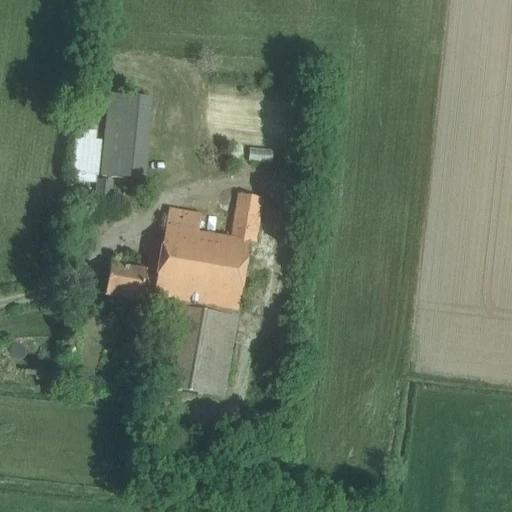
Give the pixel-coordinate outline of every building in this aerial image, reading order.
[(109,95),(103,157),(101,177),(141,181),(149,99),(109,95)] [(214,100),(210,136),(258,141),(261,105),(214,100)] [(75,140),(72,173),(96,175),(99,142),(93,142),(83,141),(75,140)] [(95,205),(109,206),(111,183),(97,181),(95,205)] [(153,298),(172,301),(235,312),(247,242),(255,244),(262,198),(235,194),(228,238),(195,232),(198,215),(168,210),(156,281),(154,295),(153,298)] [(142,293),(154,295),(156,281),(144,279),(145,272),(110,266),(105,296),(140,302),(142,293)] [(235,312),(172,301),(169,315),(157,388),(176,391),(220,399),(225,373),(235,312)]
